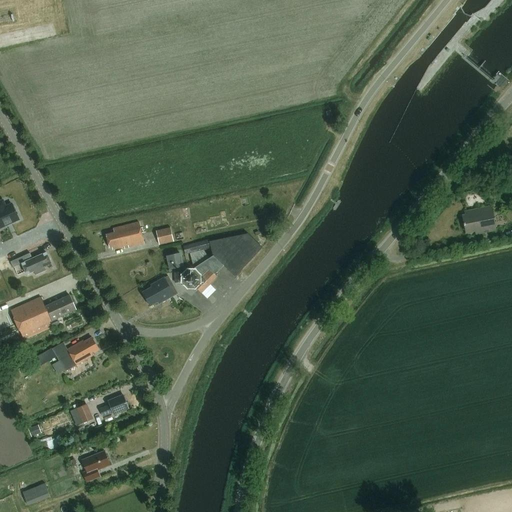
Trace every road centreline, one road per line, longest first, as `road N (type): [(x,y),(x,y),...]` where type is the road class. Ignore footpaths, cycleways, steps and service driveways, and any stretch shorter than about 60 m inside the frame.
road 1 (tertiary): [(241,511),(261,430),(308,339),(511,94)]
road 2 (unclassified): [(213,324),(298,223),(369,93),(446,0)]
road 3 (tertiary): [(119,326),(0,115)]
